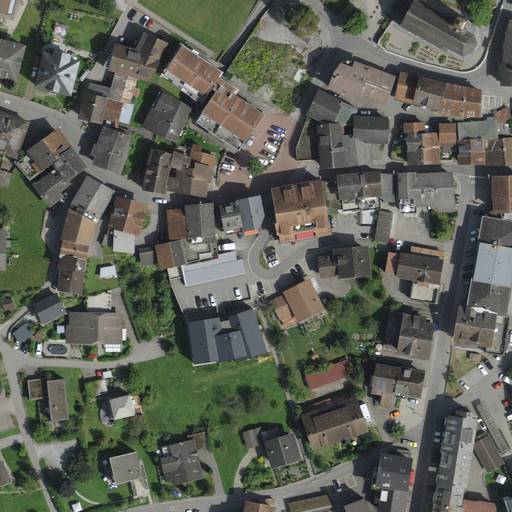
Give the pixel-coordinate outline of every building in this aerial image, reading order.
[(0,0),(0,14),(9,17),(12,0),(0,0)] [(455,19),(417,0),(413,0),(399,28),(442,50),(443,47),(463,58),(473,54),(477,46),(474,36),(473,35),(478,25),(457,15),(455,19)] [(511,21),(510,21),(505,35),(501,87),(511,87),(511,21)] [(136,50),(116,44),(108,72),(115,74),(138,80),(151,84),(168,44),(144,33),(136,50)] [(27,47),(0,40),(0,79),(18,84),(27,47)] [(222,74),(183,48),(164,75),(203,102),(214,85),(219,78),(222,74)] [(53,56),(43,54),(34,88),(72,97),(81,62),(71,60),(72,56),(54,51),(53,56)] [(316,76),(282,54),(265,80),(267,81),(262,88),(270,93),(264,102),(289,119),(316,76)] [(352,68),(341,64),(334,74),(327,90),(359,102),(360,97),(386,106),(397,77),(355,62),(352,68)] [(446,84),(401,72),(394,101),(437,112),(437,115),(481,119),(482,91),(446,84)] [(87,94),(85,94),(78,120),(103,126),(104,120),(119,124),(119,123),(130,124),(135,105),(131,105),(138,80),(115,74),(111,89),(90,84),(87,94)] [(265,115),(234,94),(237,91),(219,78),(214,85),(216,87),(213,90),(216,93),(196,123),(239,152),(265,115)] [(192,109),(161,88),(141,128),(177,143),(192,109)] [(298,161),(319,160),(320,170),(346,168),(342,136),(353,135),(354,116),(357,117),(360,109),(319,90),(306,115),(309,117),(296,149),(298,161)] [(511,115),(507,106),(494,114),(496,117),(497,117),(498,124),(511,120),(511,115)] [(31,123),(0,112),(0,153),(17,160),(31,123)] [(357,117),(354,116),(353,135),(342,136),(346,168),(374,165),(371,146),(388,145),(390,118),(357,117)] [(487,121),(458,123),(458,141),(457,141),(458,166),(511,165),(511,137),(499,139),(498,124),(497,117),(496,117),(487,118),(487,121)] [(425,122),(403,124),(404,136),(406,136),(408,167),(441,165),(440,148),(453,148),(452,144),(456,144),(456,123),(439,124),(439,133),(426,134),(425,122)] [(132,137),(104,127),(97,145),(94,144),(90,156),(93,159),(92,165),(122,175),(130,148),(129,148),(132,137)] [(88,169),(59,129),(27,152),(27,153),(14,163),(30,182),(52,166),(55,170),(36,184),(35,183),(32,185),(50,209),(65,197),(61,193),(73,185),(70,182),(88,169)] [(176,179),(170,177),(167,191),(207,199),(209,184),(212,184),(213,174),(217,157),(202,153),(203,147),(194,144),(189,157),(174,152),(171,168),(177,170),(176,179)] [(173,155),(151,150),(143,190),(166,195),(173,155)] [(0,170),(0,185),(8,188),(12,174),(0,170)] [(380,172),(336,177),(337,179),(322,182),(327,212),(343,210),(343,212),(360,211),(360,212),(381,209),(380,204),(396,203),(394,175),(381,173),(380,172)] [(417,173),(398,173),(400,215),(417,214),(417,208),(429,208),(429,210),(438,210),(438,214),(455,213),(453,173),(417,174),(417,173)] [(82,216),(101,184),(88,176),(69,209),(82,216)] [(511,177),(492,178),(493,215),(501,215),(501,220),(511,222),(511,177)] [(322,181),(270,190),(277,224),(275,225),(277,238),(279,237),(281,245),(331,235),(327,212),(322,182),(322,181)] [(101,184),(82,216),(97,225),(116,192),(101,184)] [(235,201),(236,203),(241,230),(242,234),(259,231),(265,217),(261,196),(235,201)] [(149,205),(116,197),(108,229),(114,231),(113,252),(134,254),(135,236),(141,238),(149,205)] [(236,203),(219,206),(224,233),(241,230),(236,203)] [(214,204),(185,207),(185,209),(187,240),(183,241),(186,266),(219,259),(214,204)] [(60,253),(88,259),(90,247),(92,247),(97,225),(82,216),(69,209),(60,241),(63,241),(60,253)] [(187,240),(185,209),(166,210),(170,243),(183,241),(187,240)] [(393,213),(379,211),(374,241),(388,243),(393,213)] [(511,222),(501,220),(483,217),(468,308),(467,311),(511,318),(511,222)] [(170,243),(155,246),(155,247),(159,264),(160,271),(186,266),(183,241),(170,243)] [(159,264),(155,247),(139,250),(142,267),(159,264)] [(333,257),(318,258),(321,280),(338,278),(339,280),(372,277),(369,247),(332,250),(333,257)] [(410,255),(400,254),(389,252),(385,275),(395,277),(395,279),(413,282),(410,300),(436,305),(443,261),(442,261),(443,253),(412,247),(410,255)] [(88,259),(60,253),(59,259),(60,259),(58,269),(60,270),(86,272),(88,259)] [(116,262),(101,263),(101,272),(110,271),(109,270),(117,269),(116,262)] [(86,272),(60,270),(57,292),(83,296),(86,272)] [(325,310),(309,279),(283,293),(284,295),(271,302),(281,321),(293,315),(298,324),(325,310)] [(55,294),(33,306),(43,326),(66,315),(55,294)] [(14,308),(11,298),(1,302),(5,312),(14,308)] [(87,313),(69,313),(69,326),(66,326),(66,344),(122,344),(123,314),(111,314),(111,298),(87,298),(87,313)] [(223,316),(186,321),(194,369),(217,366),(218,367),(233,363),(235,368),(270,355),(255,307),(223,318),(223,316)] [(511,318),(467,311),(468,308),(459,307),(453,343),(486,349),(486,353),(504,356),(511,318)] [(432,319),(390,312),(384,349),(397,352),(397,356),(429,361),(435,325),(431,324),(432,319)] [(38,330),(30,320),(17,331),(25,341),(38,330)] [(45,335),(40,330),(35,337),(40,341),(45,335)] [(305,376),(310,391),(354,376),(348,360),(305,376)] [(426,372),(375,364),(370,395),(382,397),(380,407),(393,409),(395,398),(406,400),(406,397),(421,400),(426,372)] [(46,378),(28,381),(30,401),(49,399),(52,423),(69,421),(65,380),(47,382),(46,378)] [(106,379),(85,384),(88,398),(109,393),(106,379)] [(131,396),(109,400),(113,421),(135,417),(131,396)] [(356,397),(300,416),(313,452),(369,433),(356,397)] [(454,417),(447,416),(431,511),(496,511),(497,511),(495,505),(478,503),(478,504),(462,501),(464,490),(467,491),(474,448),(476,437),(479,421),(473,420),(474,414),(455,411),(454,417)] [(260,428),(243,433),(248,449),(264,444),(261,433),(260,428)] [(277,428),(261,433),(264,444),(272,470),(302,461),(294,434),(280,438),(277,428)] [(188,441),(162,447),(164,458),(160,459),(166,483),(173,481),(174,486),(204,479),(198,451),(209,449),(205,432),(187,436),(188,441)] [(476,437),(474,448),(488,473),(505,465),(490,436),(488,436),(486,432),(476,437)] [(376,486),(408,491),(413,460),(410,459),(411,452),(396,449),(395,457),(381,454),(376,486)] [(136,453),(109,459),(116,486),(143,480),(136,453)] [(0,487),(12,482),(2,461),(1,462),(0,458),(0,487)] [(361,487),(356,475),(344,480),(348,492),(361,487)] [(404,511),(408,491),(376,486),(374,504),(379,505),(378,511),(379,511),(404,511)] [(253,504),(246,502),(243,511),(274,511),(276,508),(271,507),(272,500),(254,498),(253,504)]
